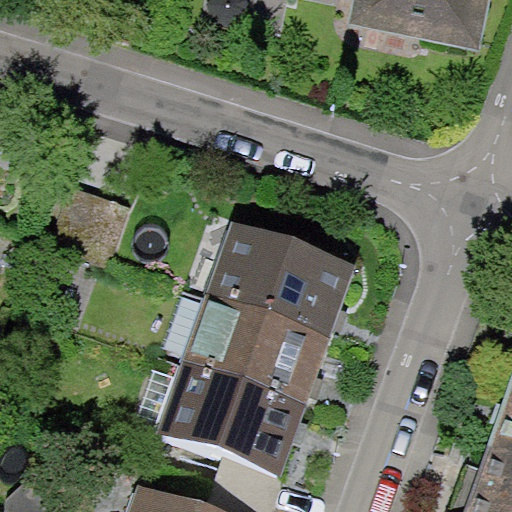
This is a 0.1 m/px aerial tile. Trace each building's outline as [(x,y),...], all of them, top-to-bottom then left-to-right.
[(388,0),(425,8),(420,33),(472,44),(480,0),(388,0)] [(129,211),(69,190),(49,247),(109,267),(129,211)] [(214,303),(212,302),(211,304),(325,344),(325,343),(323,342),(335,307),(346,277),(349,278),(350,275),(236,234),(235,238),(237,238),(214,303)] [(211,304),(210,306),(213,306),(190,370),(188,370),(187,371),(301,412),(301,410),(299,409),(311,375),(322,345),(324,346),(325,344),(211,304)] [(301,412),(187,371),(187,373),(189,374),(166,438),(164,437),(162,441),(223,462),(213,491),(273,511),(283,482),(276,480),(277,478),(275,477),(288,440),(298,413),(300,413),(301,412)] [(511,391),(504,415),(489,455),(511,463),(511,391)] [(511,511),(511,463),(489,455),(477,490),(475,495),(461,490),(452,511),(511,511)] [(139,511),(272,511),(273,511),(213,491),(205,511),(184,511),(142,497),(141,500),(143,501),(139,511)]
